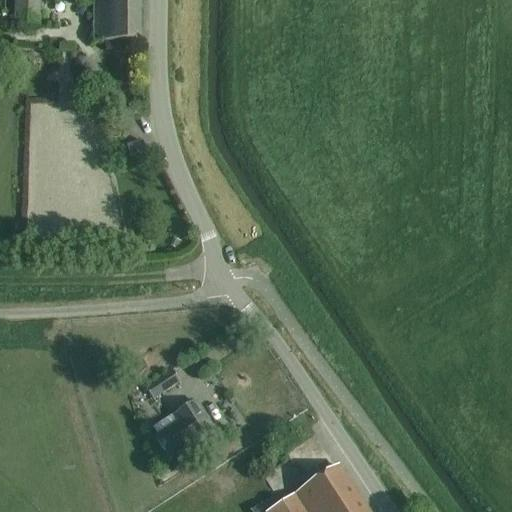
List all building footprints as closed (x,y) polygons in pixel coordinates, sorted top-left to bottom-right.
[(15,0),(15,26),(41,27),(41,0),(15,0)] [(141,0),(95,0),(95,43),(129,43),(141,43),(141,0)] [(130,158),(147,153),(143,142),(127,147),(130,158)] [(173,239),(170,247),(179,251),(183,243),(173,239)] [(150,242),(131,243),(132,257),(150,256),(150,242)] [(141,359),(126,368),(137,385),(152,375),(141,359)] [(173,372),(147,389),(154,400),(180,382),(173,372)] [(193,444),(197,449),(197,450),(219,436),(196,402),(175,416),(179,423),(156,438),(170,459),(193,444)] [(298,497),(274,511),(368,511),(340,469),(298,497)]
